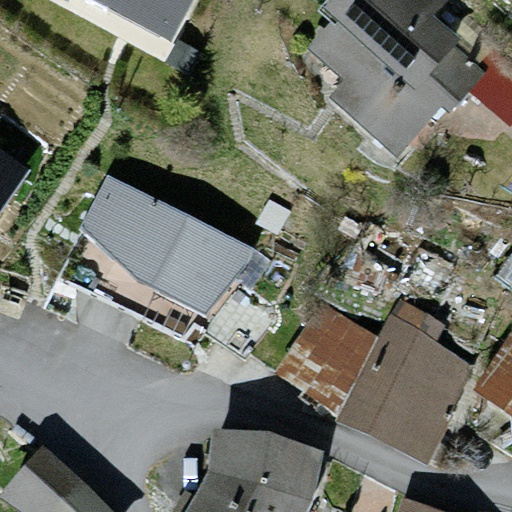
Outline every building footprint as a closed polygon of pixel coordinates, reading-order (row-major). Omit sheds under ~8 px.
[(82,0),(159,43),(182,0),(82,0)] [(498,59),(440,0),(309,0),(282,26),(403,150),(498,59)] [(0,196),(20,167),(0,153),(0,196)] [(246,253),(106,181),(52,287),(192,359),(246,253)] [(481,347),(382,300),(369,326),(334,402),(432,448),(481,347)] [(334,402),(369,326),(312,303),(273,375),(334,402)] [(511,355),(498,378),(511,389),(511,355)] [(320,445),(208,430),(197,468),(174,511),(291,511),(298,499),(320,445)] [(82,464),(49,438),(18,480),(52,505),(82,464)] [(105,511),(112,497),(82,464),(52,505),(60,511),(105,511)] [(440,511),(380,489),(371,511),(440,511)]
